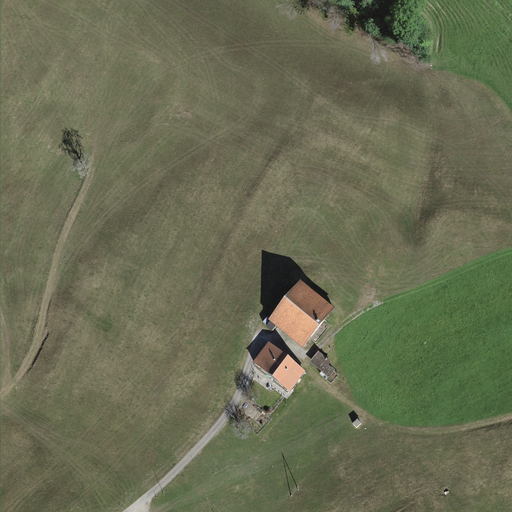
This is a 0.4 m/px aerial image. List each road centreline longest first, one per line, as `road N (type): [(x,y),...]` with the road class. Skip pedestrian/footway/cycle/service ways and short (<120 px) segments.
road 1 (track): [(130,511),(217,431),(263,338),(301,360)]
road 2 (track): [(0,399),(30,370),(91,179)]
road 3 (track): [(511,418),(430,433),(390,427),(343,402),(301,360)]
